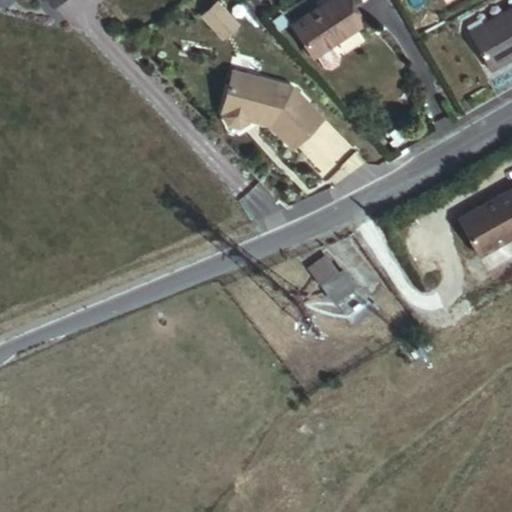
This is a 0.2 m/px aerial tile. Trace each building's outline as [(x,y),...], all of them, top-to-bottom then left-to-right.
[(50,0),(63,13),(77,0),(50,0)] [(363,0),(344,0),(306,27),(329,60),(381,25),(363,0)] [(224,31),(239,16),(228,5),(221,13),(220,12),(213,20),(224,31)] [(511,5),(469,29),(484,59),(511,44),(511,46),(511,5)] [(249,27),(239,16),(224,31),(234,42),(249,27)] [(488,64),(511,51),(511,46),(511,44),(484,59),(488,64)] [(291,86),(231,70),(222,104),(221,116),(227,125),(238,129),(250,118),(258,120),(258,124),(267,126),(292,149),(322,117),(291,86)] [(475,254),(511,234),(511,187),(506,191),(506,193),(456,216),(475,254)] [(316,275),(299,287),(324,322),(348,306),(334,287),(328,292),(316,275)]
